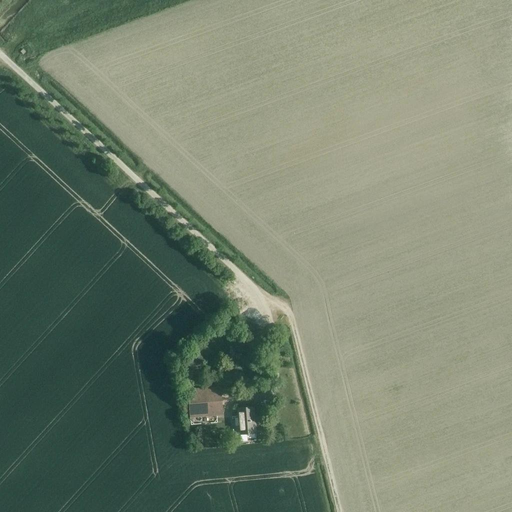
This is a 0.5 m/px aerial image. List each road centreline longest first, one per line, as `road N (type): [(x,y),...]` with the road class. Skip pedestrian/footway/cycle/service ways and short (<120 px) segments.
road 1 (unclassified): [(271,330),(258,293),(0,54)]
road 2 (track): [(340,511),(291,323),(258,293)]
